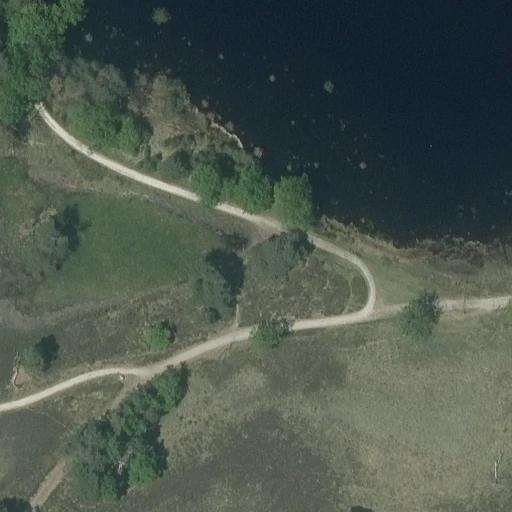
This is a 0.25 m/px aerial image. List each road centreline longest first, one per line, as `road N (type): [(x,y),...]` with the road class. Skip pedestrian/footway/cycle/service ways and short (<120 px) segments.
road 1 (track): [(24,0),(24,73),(51,127),(132,174),(354,261),(372,289),(363,317)]
road 2 (track): [(363,317),(214,342),(149,375),(30,511)]
road 3 (track): [(511,303),(363,317)]
